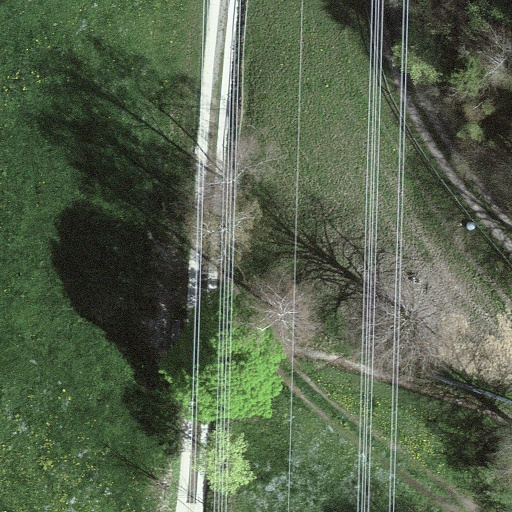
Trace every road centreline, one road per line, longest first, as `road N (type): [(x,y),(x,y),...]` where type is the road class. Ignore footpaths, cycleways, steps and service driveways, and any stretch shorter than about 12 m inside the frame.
road 1 (track): [(217,0),(172,511)]
road 2 (track): [(511,234),(437,154),(392,69),(379,0)]
